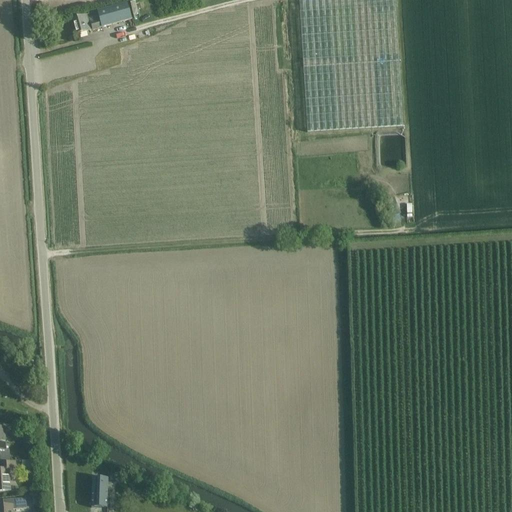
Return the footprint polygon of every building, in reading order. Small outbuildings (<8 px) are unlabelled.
[(298,0),(307,133),(403,127),(394,0),(298,0)] [(72,19),(76,35),(131,19),(127,3),(86,15),(72,19)] [(6,451),(0,451),(0,462),(10,461),(9,451),(6,451)] [(0,492),(10,492),(8,470),(15,470),(15,463),(0,464),(0,492)] [(107,509),(108,480),(92,480),(91,508),(107,509)] [(0,511),(12,511),(12,510),(26,509),(26,499),(3,501),(3,507),(0,506),(0,511)]
